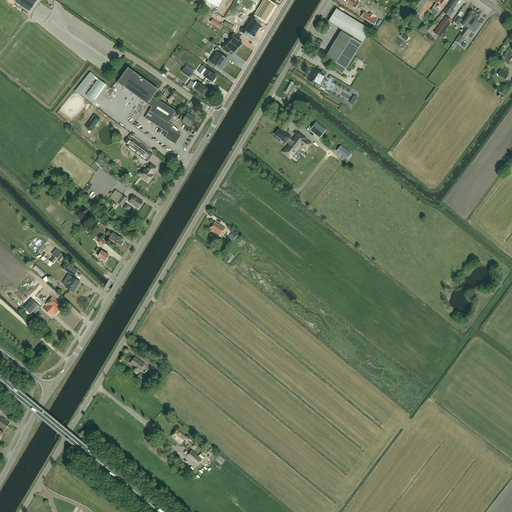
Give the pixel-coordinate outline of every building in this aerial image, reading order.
[(15,0),(15,2),(29,12),(33,7),(37,0),(15,0)] [(266,0),(263,5),(272,12),(275,7),(266,0)] [(347,0),(351,2),(349,4),(355,8),(358,4),(355,2),(356,0),(347,0)] [(363,0),(361,0),(355,12),(375,24),(382,11),(363,0)] [(423,1),(422,0),(417,0),(414,5),(418,8),(423,1)] [(422,16),(424,14),(432,3),(427,0),(426,0),(419,11),(418,13),(422,16)] [(446,2),(447,0),(433,0),(436,3),(433,8),(439,12),(442,7),(446,1),(446,2)] [(457,0),(452,0),(448,6),(443,13),(449,17),(454,11),(452,10),(457,4),(456,4),(458,0),(457,0)] [(272,12),(263,5),(259,10),(268,17),(272,12)] [(336,63),(333,67),(342,73),(345,69),(346,69),(370,30),(336,9),(332,15),(330,15),(331,17),(328,22),(342,30),(325,56),(336,63)] [(268,17),(259,10),(256,15),(265,22),(268,17)] [(468,23),(473,17),(473,16),(475,13),(471,10),(463,22),(461,24),(463,25),(466,27),(468,23)] [(480,16),(475,13),(473,16),(473,17),(468,23),(473,27),(477,23),(476,22),(480,16)] [(453,22),(458,25),(462,20),(457,16),(453,22)] [(245,28),(256,35),(258,32),(257,31),(259,29),(253,25),(255,23),(250,20),(248,22),(249,23),(245,28)] [(434,33),(440,38),(448,27),(442,23),(434,33)] [(256,35),(245,28),(242,33),(241,33),(239,35),(244,39),(245,36),(251,40),(252,38),(253,39),(256,35)] [(470,31),(465,28),(460,35),(464,38),(465,38),(470,31)] [(242,43),(239,41),(240,39),(239,37),(234,34),(231,38),(228,42),(228,41),(227,41),(239,49),(240,47),(241,47),(242,46),(242,44),(242,43)] [(238,49),(239,49),(227,41),(225,45),(222,49),(227,52),(229,54),(230,51),(234,54),(235,53),(236,53),(237,51),(237,50),(238,49)] [(214,58),(225,65),(227,63),(226,62),(228,60),(221,55),(222,52),(216,48),(215,51),(217,53),(214,58)] [(225,65),(214,58),(211,62),(208,61),(206,63),(212,67),(214,65),(221,70),(222,67),(223,68),(225,65)] [(147,104),(153,97),(158,90),(134,72),(128,68),(117,83),(123,87),(147,104)] [(192,74),(184,68),(181,72),(189,78),(192,74)] [(215,79),(216,76),(204,68),(201,74),(212,82),(213,81),(213,82),(215,79)] [(308,81),(316,85),(317,84),(320,86),(321,84),(324,80),(325,77),(322,75),(323,74),(316,70),(314,69),(312,72),(313,73),(311,75),(308,80),(308,81)] [(505,80),(509,75),(502,71),(499,76),(505,80)] [(203,95),(205,92),(206,93),(208,90),(207,90),(207,89),(195,81),(192,87),(203,95)] [(285,92),(288,94),(294,83),(291,82),(285,92)] [(103,103),(108,106),(119,88),(113,85),(103,103)] [(156,100),(153,97),(147,104),(152,108),(145,118),(168,133),(165,138),(175,144),(181,135),(171,129),(173,126),(168,123),(176,112),(156,100)] [(89,126),(93,130),(103,118),(98,114),(89,126)] [(183,122),(191,127),(195,119),(187,114),(183,122)] [(310,130),(319,138),(325,130),(316,123),(310,130)] [(305,139),(304,138),(299,134),(298,133),(292,141),(289,138),(290,137),(279,128),(275,134),(285,143),(286,142),(290,145),(283,152),(290,158),(295,152),(299,148),(301,145),(306,150),(311,144),(305,139)] [(127,147),(147,162),(152,155),(132,140),(127,147)] [(350,154),(341,146),(337,151),(346,159),(350,154)] [(154,172),(156,169),(151,165),(146,170),(145,169),(143,173),(142,172),(141,172),(140,172),(139,172),(139,173),(138,173),(138,174),(138,175),(139,175),(139,176),(148,183),(153,175),(152,174),(153,172),(154,172)] [(122,195),(117,202),(122,206),(128,199),(122,195)] [(139,209),(143,202),(134,196),(129,202),(139,209)] [(102,235),(107,227),(99,222),(94,230),(102,235)] [(220,235),(225,228),(219,224),(219,225),(215,222),(211,228),(213,230),(213,231),(220,235)] [(92,232),(88,228),(86,230),(87,231),(87,232),(90,234),(94,238),(96,236),(92,233),(92,232)] [(123,242),(122,241),(123,239),(113,232),(113,233),(109,230),(106,234),(110,237),(109,239),(121,246),(121,245),(122,245),(123,244),(122,243),(123,242)] [(105,262),(109,256),(97,248),(95,252),(99,254),(98,257),(99,258),(98,258),(100,260),(101,259),(105,262)] [(53,256),(49,261),(53,264),(57,259),(53,256)] [(78,271),(69,265),(65,271),(74,276),(78,271)] [(72,277),(65,287),(74,293),(80,282),(72,277)] [(46,305),(56,315),(63,307),(53,298),(46,305)] [(32,317),(41,308),(35,302),(26,311),(32,317)] [(0,323),(11,333),(16,327),(11,322),(14,320),(7,314),(0,321),(0,323)] [(144,359),(158,371),(161,367),(147,356),(144,359)] [(130,363),(140,371),(144,364),(135,357),(130,363)] [(137,378),(144,383),(147,379),(140,373),(137,378)] [(0,427),(5,430),(10,423),(0,416),(0,437),(4,433),(0,430),(0,427)] [(180,444),(182,445),(187,440),(185,438),(186,438),(177,430),(172,437),(180,444)] [(186,456),(197,465),(202,460),(191,450),(186,456)] [(207,457),(213,462),(215,460),(221,465),(225,460),(213,450),(207,457)]
